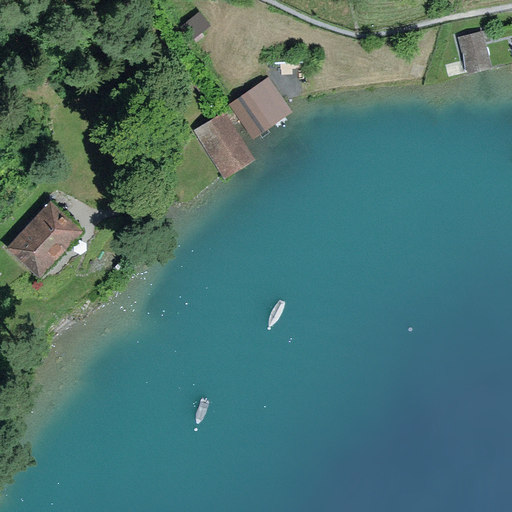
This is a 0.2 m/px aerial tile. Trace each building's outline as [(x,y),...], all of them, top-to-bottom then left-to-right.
[(192,40),(211,25),(200,11),(181,25),(192,40)] [(494,65),(483,28),(458,35),(468,72),(494,65)] [(233,107),(240,117),(257,105),(250,95),(233,107)] [(240,141),(223,115),(197,131),(212,155),(240,141)] [(41,276),(83,229),(48,199),(7,246),(41,276)]
